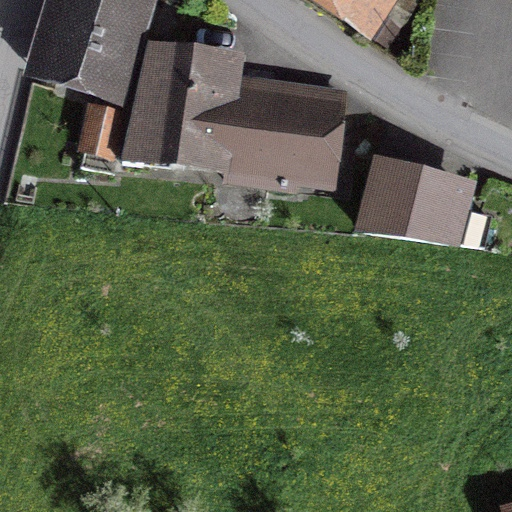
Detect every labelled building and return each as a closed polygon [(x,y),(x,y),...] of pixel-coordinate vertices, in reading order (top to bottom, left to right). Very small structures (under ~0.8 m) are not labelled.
[(56,0),(34,77),(122,103),(152,0),(56,0)] [(327,0),(361,23),(378,0),(327,0)] [(149,56),(124,163),(152,169),(157,149),(328,187),(337,106),(220,84),(216,62),(149,56)] [(113,123),(92,117),(77,169),(99,175),(113,123)] [(373,169),(357,231),(455,255),(470,192),(373,169)]
